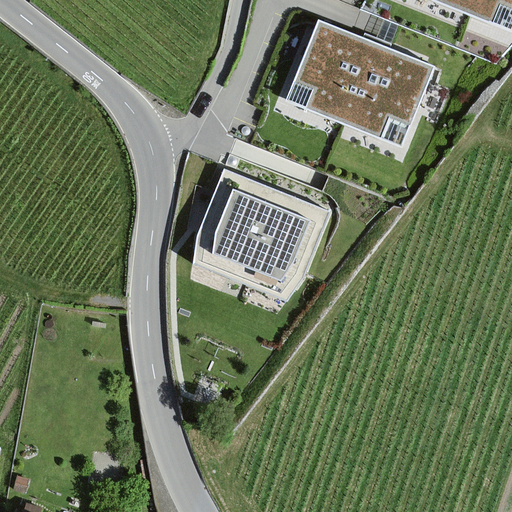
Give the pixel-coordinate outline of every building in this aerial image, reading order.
[(511,28),(511,0),(425,0),(510,34),(511,28)] [(433,70),(316,23),(284,104),(400,151),(433,70)] [(329,213),(222,170),(196,236),(191,261),(286,299),(304,275),(329,213)] [(17,477),(13,489),(26,494),(30,481),(17,477)] [(40,511),(42,508),(25,503),(21,511),(40,511)]
